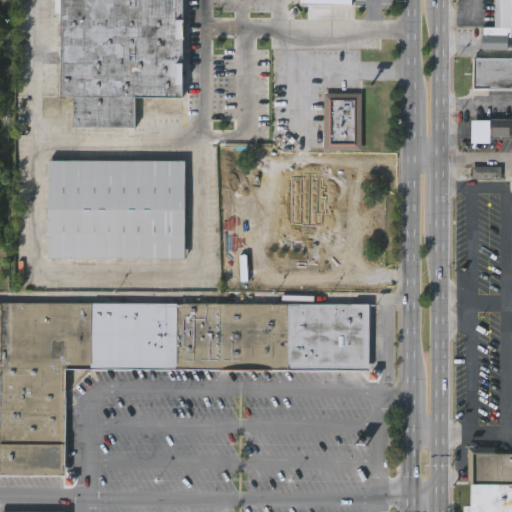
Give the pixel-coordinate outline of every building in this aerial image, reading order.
[(181,0),(181,27),(173,27),(173,38),(194,38),(194,98),(126,98),(126,129),(64,129),(64,98),(51,98),(51,14),(46,14),(46,0),(181,0)] [(485,50),(481,50),(481,27),(495,27),(495,0),(511,0),(511,27),(511,37),(507,37),(507,50),(485,50)] [(511,88),(471,88),(471,58),(511,58),(511,88)] [(358,151),(320,151),(320,94),(358,94),(358,151)] [(511,138),(488,138),(488,120),(511,120),(511,138)] [(183,259),(46,258),(46,160),(183,161),(183,259)] [(315,171),(314,205),(335,205),(335,199),(355,199),(355,291),(335,290),(336,218),(315,218),(315,256),(302,256),(302,166),(315,167),(315,171)] [(471,178),(470,166),(501,166),(501,178),(471,178)] [(0,303),(368,305),(367,371),(65,370),(64,443),(65,443),(65,477),(0,477),(0,303)] [(495,447),(495,453),(511,453),(511,511),(469,511),(468,484),(472,484),(472,481),(467,481),(467,447),(495,447)]
